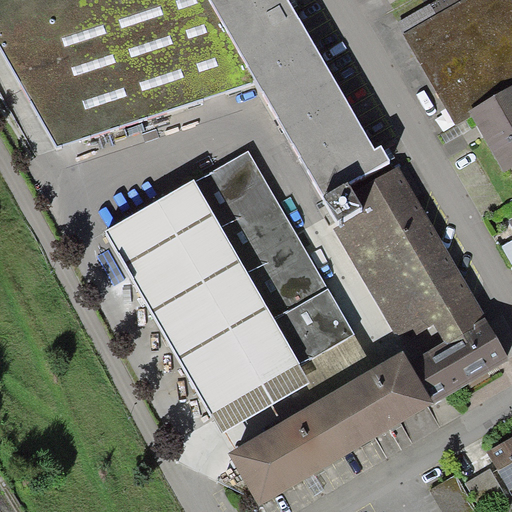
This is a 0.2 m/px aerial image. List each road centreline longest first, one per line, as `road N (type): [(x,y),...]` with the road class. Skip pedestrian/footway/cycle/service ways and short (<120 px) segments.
road 1 (residential): [(210,511),(32,194)]
road 2 (residential): [(511,297),(334,0)]
road 3 (residential): [(32,194),(248,131)]
road 4 (residential): [(319,511),(511,402)]
